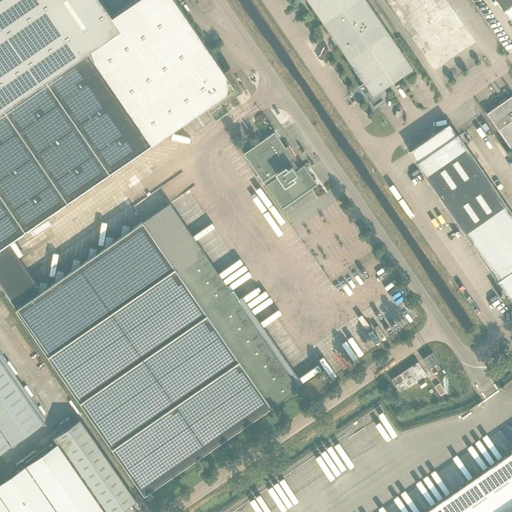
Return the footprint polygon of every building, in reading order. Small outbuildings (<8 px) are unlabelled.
[(0,0),(0,284),(16,308),(41,291),(35,282),(15,253),(8,243),(43,218),(50,214),(85,190),(92,185),(127,161),(134,156),(152,144),(206,107),(235,86),(175,0),(135,0),(112,16),(100,0),(0,0)] [(307,0),(352,65),(350,66),(363,84),(359,86),(364,94),(369,90),(373,95),(387,86),(396,79),(413,68),(366,0),(307,0)] [(511,0),(497,0),(503,8),(511,1),(511,0)] [(511,96),(487,113),(511,148),(511,146),(511,96)] [(418,161),(417,162),(511,296),(511,209),(458,133),(457,134),(450,123),(410,150),(418,161)] [(264,182),(267,180),(269,183),(267,185),(283,208),(312,189),(310,187),(315,183),(309,175),(311,173),(305,165),(297,171),(294,166),(292,168),(289,165),(297,159),(289,146),(286,148),(276,132),(244,154),(264,182)] [(41,291),(16,308),(145,495),(299,389),(170,203),(41,291)] [(432,366),(442,359),(435,349),(426,356),(432,366)] [(421,359),(412,365),(394,377),(402,389),(428,371),(421,359)] [(0,451),(42,422),(0,361),(0,451)] [(440,395),(445,392),(439,383),(434,386),(440,395)] [(0,511),(117,511),(132,502),(135,500),(80,420),(54,439),(58,445),(16,474),(14,471),(8,475),(11,478),(0,485),(0,511)] [(511,511),(511,448),(418,511),(511,511)]
